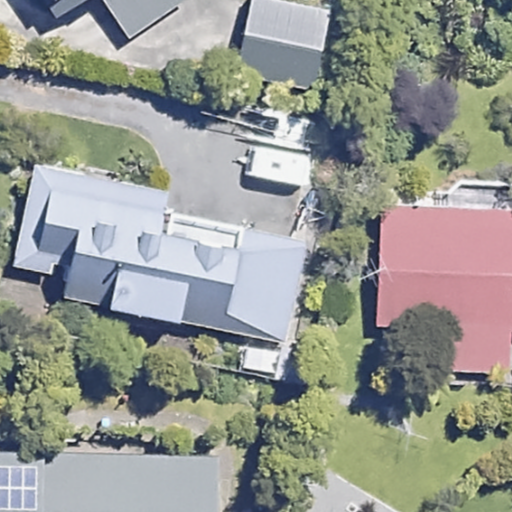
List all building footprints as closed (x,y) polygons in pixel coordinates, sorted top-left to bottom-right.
[(38,0),(51,21),(85,0),(106,0),(131,41),(191,4),(188,0),(38,0)] [(326,10),(271,0),(251,0),(234,87),(309,101),(326,10)] [(169,192),(32,165),(13,264),(106,283),(102,304),(285,340),(305,238),(165,211),(169,192)] [(511,211),(378,206),(373,330),(455,334),(453,372),(506,374),(508,333),(511,333),(511,211)] [(213,511),(216,457),(0,447),(0,511),(213,511)]
